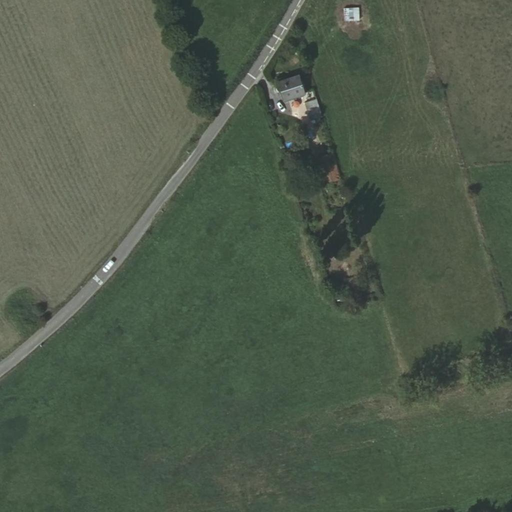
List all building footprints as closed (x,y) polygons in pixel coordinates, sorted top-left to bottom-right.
[(359,6),(343,7),(343,21),(359,20),(359,6)] [(282,91),(301,85),(299,75),(279,80),(282,91)] [(304,94),(301,85),(282,91),(284,99),(304,94)] [(310,120),(320,117),(314,96),(304,99),(310,120)] [(325,183),(339,180),(331,154),(317,158),(325,183)]
